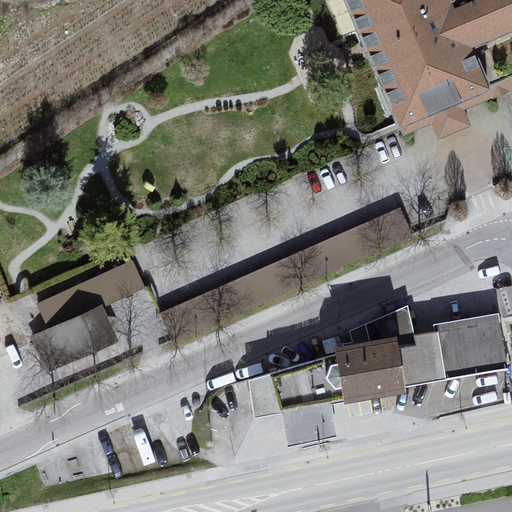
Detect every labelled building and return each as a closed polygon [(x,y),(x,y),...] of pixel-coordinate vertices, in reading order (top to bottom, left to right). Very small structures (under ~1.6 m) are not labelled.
[(511,0),(327,0),(380,126),(389,125),(393,135),(427,125),(433,140),(465,127),(460,111),(481,101),(460,46),(511,23),(511,0)] [(369,222),(172,294),(183,324),(380,252),(369,222)] [(116,333),(103,301),(145,283),(133,255),(35,295),(47,323),(31,330),(45,363),(116,333)] [(500,368),(490,312),(430,323),(431,332),(408,336),(408,346),(390,350),(386,336),(334,343),(329,336),(320,341),(332,401),(500,368)] [(254,409),(280,403),(275,384),(305,377),(302,362),(246,373),(254,409)]
